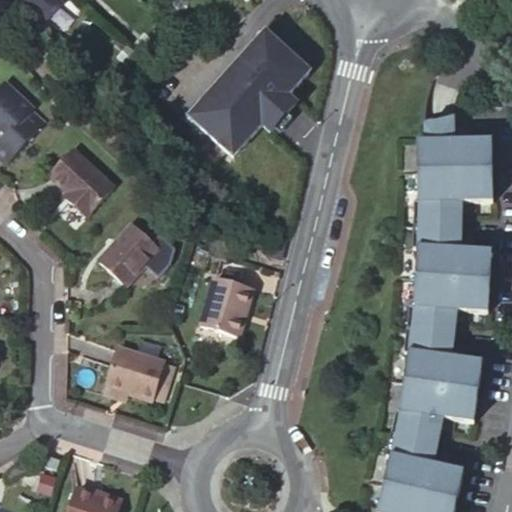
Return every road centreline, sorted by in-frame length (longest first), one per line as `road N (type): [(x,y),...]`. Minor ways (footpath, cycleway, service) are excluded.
road 1 (tertiary): [(267,435),(365,14)]
road 2 (residential): [(0,236),(39,273),(47,417)]
road 3 (residential): [(197,468),(47,417)]
road 4 (residential): [(414,0),(511,94)]
